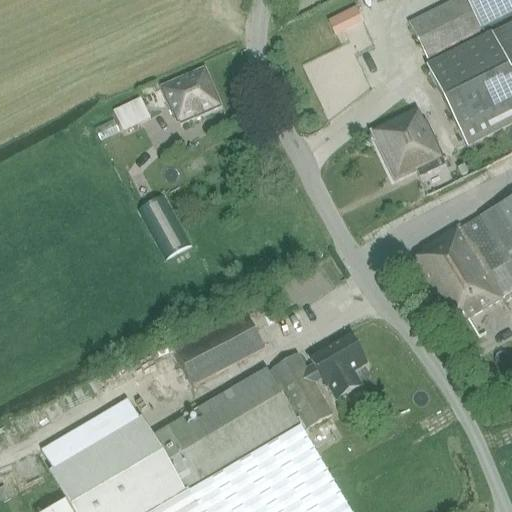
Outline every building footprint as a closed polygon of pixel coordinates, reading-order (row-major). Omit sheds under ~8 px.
[(365,17),(383,5),(379,0),(373,0),(360,9),(365,17)] [(511,0),(456,0),(408,25),(427,61),(480,34),(479,31),(511,14),(511,0)] [(341,27),(341,28),(353,22),(345,7),(318,20),(325,34),(341,27)] [(511,24),(427,69),(468,148),(511,125),(511,24)] [(360,91),(339,42),(320,51),(321,53),(293,65),(313,111),(360,91)] [(179,126),(221,108),(204,70),(159,89),(170,116),(174,115),(179,126)] [(114,112),(125,133),(150,121),(140,100),(114,112)] [(369,133),(405,209),(426,198),(418,180),(445,166),(418,114),(414,113),(373,133),(372,131),(369,133)] [(107,122),(86,126),(88,135),(109,132),(107,122)] [(190,246),(163,196),(136,211),(163,261),(190,246)] [(511,200),(458,232),(457,230),(421,251),(423,257),(412,264),(454,331),(503,300),(489,275),(496,271),(506,288),(511,284),(511,200)] [(229,315),(169,345),(181,368),(192,389),(264,351),(248,319),(235,326),(229,315)] [(366,366),(353,342),(350,337),(310,360),(314,366),(321,379),(327,388),(328,387),(336,401),(361,387),(353,373),(366,366)] [(297,357),(273,371),(299,417),(295,420),(303,434),(332,416),(314,385),(321,381),(313,367),(306,371),(297,357)] [(349,511),(302,432),(295,420),(267,371),(168,429),(151,440),(140,422),(53,474),(70,501),(51,511),(349,511)]
